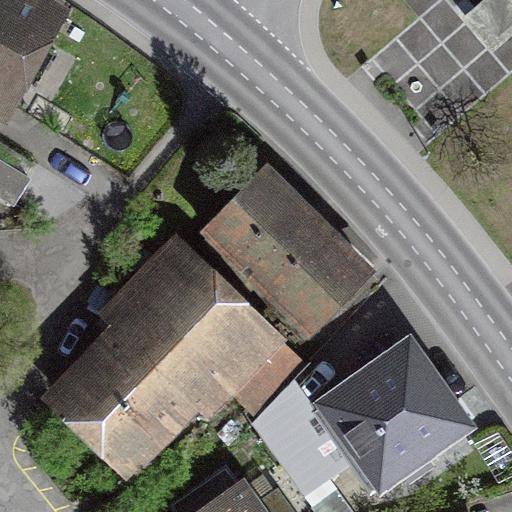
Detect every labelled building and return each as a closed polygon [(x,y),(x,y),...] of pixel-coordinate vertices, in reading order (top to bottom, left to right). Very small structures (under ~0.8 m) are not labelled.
[(8,0),(0,0),(0,115),(10,120),(56,23),(8,0)] [(0,166),(0,201),(10,209),(26,185),(0,166)] [(259,179),(202,240),(312,342),(369,281),(259,179)] [(219,381),(253,415),(302,365),(173,237),(126,285),(147,306),(53,400),(127,473),(219,381)] [(408,351),(320,415),(373,487),(461,423),(408,351)] [(177,511),(284,511),(270,494),(251,509),(223,472),(175,509),(177,511)]
